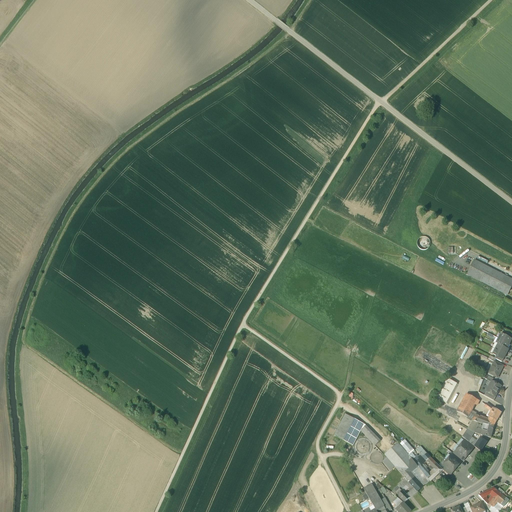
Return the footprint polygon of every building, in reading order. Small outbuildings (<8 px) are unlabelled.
[(430,246),(430,244),(430,241),(428,239),(426,237),(423,237),(421,238),(419,239),(417,241),(417,244),(417,246),(419,248),(421,250),(424,250),(426,250),(428,248),(430,246)] [(511,285),(511,280),(474,261),(467,275),(507,295),(511,285)] [(504,336),(501,334),(496,344),(498,345),(506,349),(511,339),(504,336)] [(506,349),(498,345),(493,354),(496,356),(503,360),(508,350),(506,349)] [(494,362),(488,373),(497,378),(503,366),(494,362)] [(445,378),(434,397),(447,405),(458,385),(445,378)] [(500,387),(491,382),(486,392),(495,396),(500,387)] [(495,396),(486,392),(484,396),(494,401),(496,397),(495,396)] [(477,400),(466,395),(457,412),(468,418),(471,411),(477,400)] [(501,413),(493,409),(491,412),(488,417),(489,417),(497,421),(501,413)] [(476,413),(471,411),(467,419),(472,421),(475,415),(476,413)] [(365,425),(345,414),(334,436),(353,446),(360,431),(365,427),(365,425)] [(480,418),(475,415),(472,421),(478,423),(484,424),(487,425),(489,421),(488,421),(480,418)] [(478,423),(472,421),(467,430),(474,433),(476,429),(477,426),(478,423)] [(487,432),(482,431),(480,435),(486,436),(490,438),(493,427),(489,425),(489,426),(488,425),(488,428),(487,432)] [(380,441),(365,427),(360,431),(375,446),(380,441)] [(467,430),(462,437),(465,440),(468,442),(470,439),(474,433),(467,430)] [(477,444),(470,439),(468,442),(474,447),(477,444)] [(477,444),(474,447),(480,451),(486,442),(482,440),(480,439),(477,444)] [(468,442),(465,440),(463,442),(472,449),(474,447),(468,442)] [(472,449),(463,442),(459,447),(468,454),(472,449)] [(409,456),(398,444),(385,454),(395,467),(400,473),(413,462),(413,461),(409,456)] [(468,454),(459,447),(455,452),(464,459),(468,454)] [(425,452),(413,461),(413,462),(416,464),(419,468),(427,461),(423,458),(427,455),(425,452)] [(464,459),(455,452),(453,454),(461,461),(462,461),(464,459)] [(453,454),(452,454),(450,456),(459,463),(461,461),(453,454)] [(437,465),(427,455),(423,458),(427,461),(433,468),(437,465)] [(459,463),(450,456),(446,461),(456,468),(460,463),(459,463)] [(456,468),(446,461),(442,466),(445,468),(451,473),(452,473),(456,468)] [(413,462),(400,473),(406,480),(407,479),(410,482),(414,478),(410,473),(418,467),(416,464),(413,462)] [(442,470),(437,465),(433,468),(435,470),(436,471),(434,472),(431,475),(433,478),(442,470)] [(431,475),(426,469),(426,468),(425,468),(424,467),(421,470),(423,473),(426,477),(430,481),(430,482),(433,478),(431,475)] [(424,479),(422,480),(422,482),(420,484),(422,487),(430,481),(426,477),(424,479)] [(420,484),(414,478),(410,482),(409,483),(417,492),(422,487),(420,484)] [(417,492),(409,483),(408,482),(405,484),(405,485),(411,492),(407,495),(409,498),(410,498),(418,492),(417,492)] [(383,495),(380,489),(382,488),(380,483),(373,487),(379,497),(383,495)] [(384,507),(371,485),(363,489),(366,494),(369,499),(375,510),(376,511),(381,511),(385,510),(384,507)] [(502,496),(497,491),(494,489),(487,492),(489,494),(494,498),(498,501),(502,496)] [(406,496),(401,492),(398,495),(399,496),(398,497),(404,503),(409,498),(407,495),(406,495),(406,496)] [(502,496),(498,501),(497,503),(500,505),(500,506),(502,508),(502,507),(503,508),(509,501),(505,498),(503,496),(502,496)] [(385,498),(381,500),(388,511),(392,510),(385,498)] [(490,503),(488,505),(491,507),(493,508),(497,503),(498,501),(494,498),(490,503)] [(285,506),(282,511),(281,511),(287,511),(293,504),(288,501),(285,506)] [(404,503),(400,506),(396,510),(397,511),(409,511),(411,511),(404,503)] [(468,503),(464,505),(467,511),(471,511),(472,511),(471,508),(468,503)] [(481,503),(471,508),(472,511),(482,511),(485,511),(481,503)] [(500,505),(497,503),(493,508),(496,510),(499,511),(502,508),(500,506),(500,505)]
